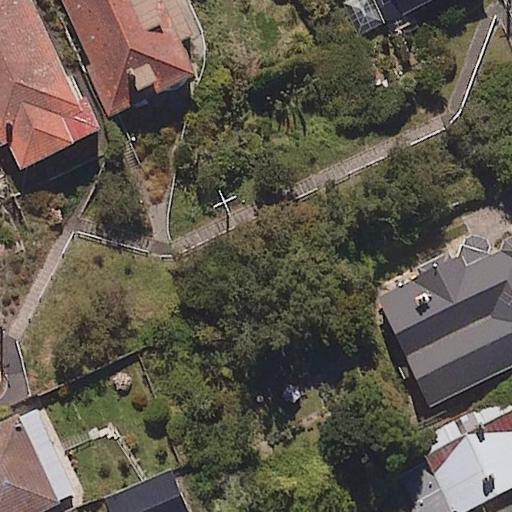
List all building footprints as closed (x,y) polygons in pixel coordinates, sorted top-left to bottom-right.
[(30,0),(0,0),(0,145),(4,154),(10,151),(23,181),(97,147),(30,0)] [(63,0),(114,124),(202,88),(189,58),(198,54),(176,0),(63,0)] [(458,0),(376,0),(389,29),(458,0)] [(511,286),(507,289),(484,237),(459,248),(467,266),(383,303),(431,412),(511,376),(511,286)] [(511,404),(446,431),(449,440),(423,450),(435,480),(406,492),(414,511),(477,511),(511,498),(511,404)] [(0,511),(65,511),(77,507),(39,416),(0,432),(0,511)]
